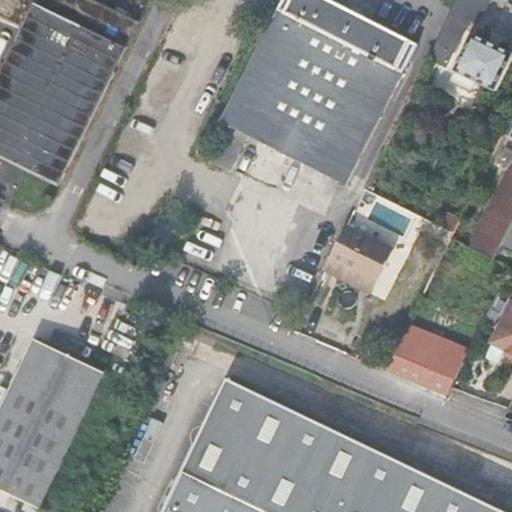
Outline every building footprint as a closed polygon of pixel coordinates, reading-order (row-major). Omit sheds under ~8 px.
[(0,63),(0,161),(51,187),(130,24),(79,0),(0,0),(0,22),(16,30),(0,63)] [(410,56),(297,0),(275,0),(201,150),(215,158),(225,139),(339,197),(410,56)] [(478,0),(452,0),(422,62),(435,70),(454,31),(459,34),(478,0)] [(460,49),(443,85),(486,105),(503,69),(460,49)] [(511,107),(497,139),(511,146),(511,107)] [(511,161),(511,160),(465,253),(486,264),(494,252),(506,258),(511,246),(511,161)] [(83,191),(72,212),(93,222),(105,201),(83,191)] [(341,230),(318,276),(338,285),(341,277),(370,290),(388,254),(341,230)] [(341,277),(338,285),(366,299),(370,290),(341,277)] [(483,351),(511,365),(511,313),(504,310),(483,351)] [(396,338),(378,376),(440,402),(457,366),(396,338)] [(0,399),(0,505),(14,511),(34,511),(96,378),(25,345),(0,399)] [(355,511),(201,447),(172,511),(355,511)]
